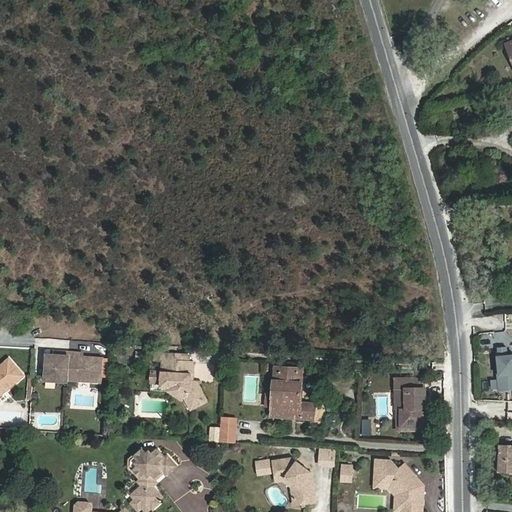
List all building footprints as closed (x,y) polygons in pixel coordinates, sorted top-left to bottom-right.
[(511,355),(508,356),(507,347),(499,348),(499,352),(498,352),(500,376),(498,376),(500,392),(511,390),(511,355)] [(61,356),(48,355),(47,375),(57,376),(57,381),(68,382),(69,380),(91,381),(92,376),(102,377),(103,359),(78,357),(79,353),(61,352),(61,356)] [(193,356),(170,355),(170,362),(192,363),(193,356)] [(0,397),(24,374),(10,359),(0,368),(0,397)] [(195,411),(211,403),(199,384),(195,383),(195,376),(197,376),(198,363),(192,363),(170,362),(166,362),(165,373),(165,384),(165,389),(174,389),(189,399),(195,411)] [(311,372),(280,370),(278,394),(277,415),(322,418),(324,400),(309,399),(311,372)] [(156,373),(155,384),(165,384),(165,373),(156,373)] [(428,380),(400,380),(400,401),(401,401),(405,401),(405,427),(426,427),(427,418),(427,410),(429,410),(429,404),(427,402),(427,398),(429,395),(429,390),(428,390),(428,380)] [(165,384),(155,384),(154,391),(164,392),(165,389),(165,384)] [(165,389),(164,392),(172,392),(187,402),(189,399),(174,389),(165,389)] [(278,394),(271,393),(270,406),(277,406),(278,394)] [(430,418),(427,418),(426,427),(405,427),(405,401),(401,401),(401,430),(430,431),(430,418)] [(238,443),(240,418),(225,417),(223,442),(238,443)] [(511,444),(497,444),(496,471),(511,471),(511,444)] [(167,477),(179,467),(169,456),(167,458),(160,449),(154,454),(148,454),(143,448),(135,456),(140,462),(139,467),(136,470),(143,479),(142,487),(134,494),(137,499),(132,504),(138,511),(139,511),(143,509),(145,511),(148,511),(152,509),(154,511),(162,504),(159,501),(163,497),(155,488),(159,477),(163,473),(167,477)] [(320,448),(319,464),(336,465),(337,449),(320,448)] [(315,473),(297,459),(279,461),(280,473),(281,481),(288,480),(290,478),(295,482),(302,482),(304,496),(297,496),(298,505),(319,502),(315,473)] [(279,461),(262,463),(264,475),(280,473),(279,461)] [(394,462),(380,462),(379,480),(387,481),(387,483),(393,484),(402,496),(402,503),(404,503),(404,511),(403,511),(422,511),(422,509),(419,505),(419,501),(423,498),(417,491),(415,491),(415,488),(420,483),(421,483),(407,466),(401,471),(394,462)] [(346,469),(345,481),(354,482),(355,470),(346,469)] [(296,487),(297,496),(304,496),(302,482),(295,482),(290,478),(288,480),(296,487)] [(398,496),(398,511),(404,511),(404,503),(402,503),(402,496),(393,484),(387,483),(387,481),(379,480),(379,486),(392,487),(398,496)] [(424,487),(420,483),(415,488),(415,491),(417,491),(423,498),(424,487)] [(92,511),(93,506),(90,503),(79,502),(76,505),(74,511),(92,511)]
